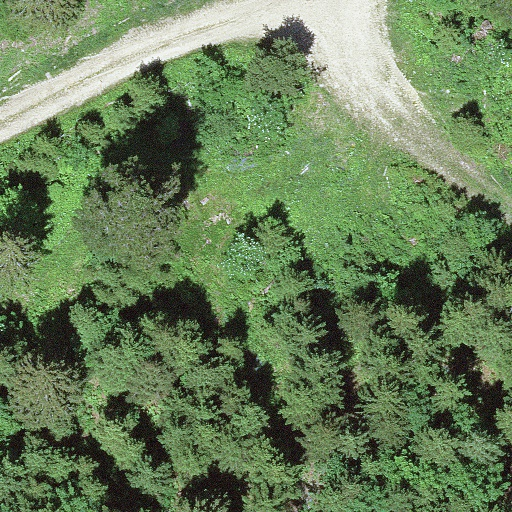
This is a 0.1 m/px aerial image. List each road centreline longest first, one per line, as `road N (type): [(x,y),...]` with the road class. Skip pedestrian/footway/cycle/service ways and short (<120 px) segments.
road 1 (track): [(280,0),(450,154),(511,195)]
road 2 (track): [(0,134),(252,0)]
